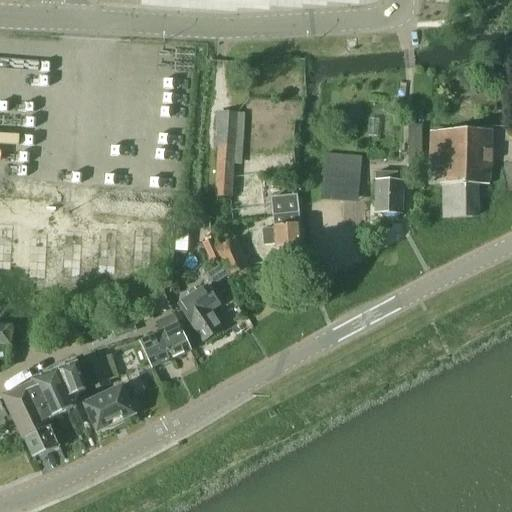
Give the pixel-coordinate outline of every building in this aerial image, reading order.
[(232,197),(235,129),(236,115),(216,114),(216,128),(215,146),(218,147),(215,197),(232,197)] [(421,126),(408,127),(408,167),(422,166),(421,126)] [(429,168),(429,186),(440,187),(444,187),(444,219),(477,216),(477,186),(489,186),(492,132),(431,133),(429,168)] [(325,170),(323,199),(357,202),(360,173),(325,170)] [(377,173),(375,214),(402,215),(403,185),(396,184),(396,174),(377,173)] [(274,228),(274,230),(261,231),(263,247),(276,246),(277,261),(303,259),(300,225),(299,206),(298,197),(293,198),(286,198),(271,200),(271,209),(273,228),(274,228)] [(214,267),(223,263),(217,251),(213,241),(204,245),(214,267)] [(217,251),(223,263),(228,276),(247,267),(236,242),(217,251)] [(203,342),(222,330),(211,312),(219,307),(207,287),(197,294),(194,289),(188,294),(190,298),(179,306),(203,342)] [(145,312),(146,312),(166,303),(161,291),(142,300),(140,301),(145,312)] [(77,324),(78,309),(61,308),(60,322),(77,324)] [(160,334),(172,360),(191,351),(174,316),(156,324),(161,334),(160,334)] [(0,325),(0,344),(9,345),(11,327),(0,325)] [(153,369),(172,360),(160,334),(141,343),(153,369)] [(102,357),(82,364),(91,393),(111,386),(102,357)] [(34,387),(32,388),(48,423),(77,410),(74,404),(79,395),(87,392),(77,365),(32,382),(34,387)] [(32,388),(3,399),(4,401),(14,424),(15,424),(23,441),(25,440),(34,459),(59,449),(48,423),(32,388)] [(123,389),(84,407),(97,433),(135,415),(123,389)] [(4,401),(0,402),(0,421),(4,420),(8,427),(14,424),(4,401)]
